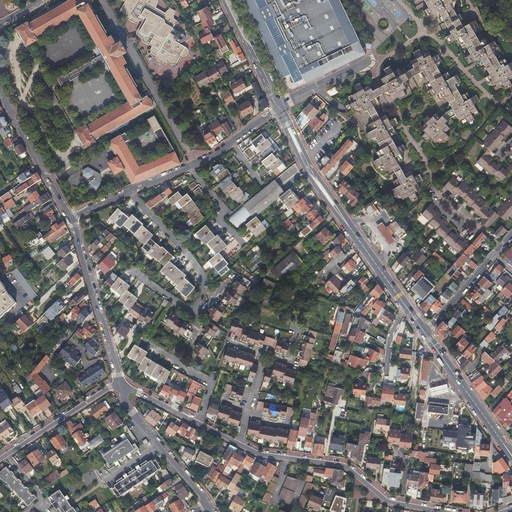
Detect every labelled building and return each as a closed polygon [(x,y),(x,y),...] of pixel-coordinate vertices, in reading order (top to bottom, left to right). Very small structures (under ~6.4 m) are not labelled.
[(75,130),(84,147),(95,141),(94,139),(103,134),(104,136),(105,136),(129,122),(129,121),(129,120),(152,106),(151,103),(152,102),(149,98),(148,98),(146,95),(142,98),(123,64),(126,62),(122,54),(126,51),(119,39),(117,40),(118,42),(116,43),(111,35),(108,37),(89,4),(93,1),(92,0),(70,0),(63,4),(62,3),(61,2),(37,16),(37,18),(37,19),(29,24),(28,22),(16,28),(26,45),(37,39),(36,37),(80,13),(103,53),(67,74),(64,76),(63,74),(57,78),(62,88),(69,84),(67,82),(71,80),(71,81),(107,61),(130,101),(87,126),(86,124),(75,130)] [(156,60),(164,65),(166,62),(171,65),(171,66),(171,67),(172,68),(173,69),(174,69),(174,68),(175,68),(175,67),(176,66),(175,66),(175,65),(174,64),(181,54),(172,49),(172,48),(171,48),(171,47),(171,46),(171,45),(174,40),(175,39),(168,34),(170,32),(171,29),(173,26),(174,23),(175,24),(176,24),(177,24),(177,23),(178,22),(178,21),(177,20),(174,18),(173,17),(173,16),(173,15),(176,10),(170,6),(163,13),(155,8),(157,0),(125,0),(124,2),(119,10),(124,13),(123,13),(123,15),(124,16),(124,17),(134,22),(135,22),(136,22),(137,22),(138,21),(141,22),(135,32),(135,33),(135,34),(135,35),(136,36),(141,39),(141,40),(141,41),(141,42),(142,43),(147,46),(148,45),(150,47),(149,50),(148,50),(147,50),(146,50),(145,51),(145,52),(146,53),(147,54),(148,54),(149,54),(149,53),(150,53),(155,56),(154,57),(154,58),(155,59),(156,60)] [(244,0),(282,78),(290,73),(292,77),(294,82),(295,83),(304,78),(305,81),(324,72),(318,61),(327,57),(329,61),(344,54),(342,49),(360,41),(341,0),(244,0)] [(424,0),(428,6),(422,9),(425,16),(435,11),(440,20),(441,23),(444,21),(450,33),(444,36),(447,43),(453,40),(457,45),(463,42),(469,54),(463,57),(467,64),(473,61),(476,67),(482,63),(488,75),(482,78),(485,84),(491,81),(495,87),(504,90),(510,87),(507,81),(511,77),(511,76),(509,71),(511,70),(511,62),(506,65),(503,59),(497,63),(494,57),(497,48),(493,41),(487,44),(484,38),(478,42),(475,36),(478,27),(476,24),(477,23),(476,21),(475,22),(474,20),(462,27),(459,21),(462,19),(459,13),(456,15),(453,9),(455,0),(424,0)] [(183,8),(190,19),(194,16),(191,11),(194,9),(192,7),(190,8),(188,5),(183,8)] [(197,11),(203,21),(209,18),(210,17),(205,8),(200,10),(197,11)] [(203,21),(201,22),(206,32),(198,36),(202,43),(214,37),(210,30),(211,29),(210,26),(211,25),(213,24),(209,18),(203,21)] [(184,32),(173,26),(171,29),(182,35),(183,36),(182,37),(182,38),(181,38),(180,38),(170,32),(168,34),(175,39),(178,40),(179,41),(181,41),(182,41),(184,40),(184,39),(185,38),(186,37),(185,35),(184,33),(184,32)] [(218,35),(214,37),(220,48),(222,53),(229,49),(225,43),(223,44),(218,35)] [(185,46),(174,40),(171,45),(171,46),(171,47),(171,48),(172,48),(172,49),(181,54),(182,54),(184,54),(185,53),(186,53),(187,52),(187,51),(187,49),(187,48),(186,47),(185,46)] [(240,62),(245,59),(239,48),(237,49),(236,48),(233,49),(236,55),(240,62)] [(413,67),(417,73),(419,71),(423,77),(426,75),(432,87),(427,91),(430,97),(436,93),(439,92),(442,98),(445,96),(449,102),(452,107),(446,110),(446,111),(440,117),(435,113),(430,117),(425,122),(422,125),(421,124),(420,126),(425,132),(423,135),(425,137),(429,133),(431,136),(430,137),(435,142),(440,137),(445,142),(450,137),(445,132),(450,127),(445,122),(450,117),(454,114),(456,114),(459,120),(465,116),(469,122),(475,119),(473,116),(479,113),(473,104),(472,104),(470,100),(474,98),(473,95),(470,97),(467,99),(464,93),(461,95),(457,89),(454,83),(460,79),(456,74),(450,77),(448,79),(445,80),(441,74),(438,69),(434,63),(433,63),(431,59),(435,57),(434,55),(431,56),(428,51),(427,51),(419,49),(418,48),(412,52),(416,57),(417,60),(411,64),(413,67)] [(226,59),(230,67),(234,65),(230,57),(226,59)] [(223,60),(219,62),(219,63),(215,65),(221,75),(228,71),(223,60)] [(383,84),(387,90),(393,87),(395,89),(396,92),(399,98),(406,95),(402,89),(408,85),(405,80),(411,76),(407,70),(401,74),(398,68),(392,71),(391,68),(389,65),(383,69),(386,75),(380,78),(383,84)] [(205,72),(210,81),(216,77),(217,79),(221,76),(221,75),(216,66),(205,72)] [(407,70),(411,76),(417,73),(413,67),(407,70)] [(204,80),(206,84),(210,81),(205,72),(205,71),(200,74),(204,80)] [(194,77),(198,84),(204,80),(200,74),(194,77)] [(242,78),(230,85),(235,94),(246,87),(242,78)] [(251,84),(253,89),(254,89),(264,110),(268,107),(264,99),(256,81),(251,84)] [(378,87),(381,93),(384,92),(387,90),(383,84),(381,85),(378,87)] [(395,172),(401,169),(398,163),(401,161),(398,155),(401,153),(404,152),(402,150),(398,152),(395,148),(397,147),(390,136),(389,136),(386,133),(391,130),(390,128),(393,126),(396,124),(392,118),(389,120),(385,114),(380,117),(376,112),(373,106),(379,103),(375,97),(381,93),(378,87),(372,91),(369,85),(363,88),(364,90),(360,92),(357,87),(355,88),(357,91),(348,97),(351,103),(355,109),(358,107),(361,113),(367,109),(374,121),(371,123),(374,129),(371,130),(365,134),(369,140),(375,137),(382,149),(378,150),(382,156),(379,158),(373,161),(377,167),(383,164),(386,170),(392,166),(395,172)] [(229,90),(221,94),(225,101),(227,104),(234,100),(234,99),(232,96),(229,90)] [(249,97),(237,104),(243,116),(254,110),(253,109),(252,106),(253,105),(249,97)] [(313,106),(310,103),(309,103),(303,110),(307,114),(306,115),(308,116),(309,115),(312,117),(316,112),(315,111),(317,109),(313,106)] [(320,112),(319,111),(315,116),(308,124),(315,130),(322,122),(321,121),(326,115),(324,113),(319,119),(316,117),(320,112)] [(236,121),(240,128),(243,126),(235,112),(232,114),(236,121)] [(227,115),(224,117),(229,126),(232,124),(227,115)] [(9,125),(3,116),(0,117),(0,122),(6,133),(10,131),(7,126),(9,125)] [(132,183),(179,163),(174,151),(154,116),(145,120),(150,128),(153,126),(160,141),(164,139),(171,150),(163,154),(164,156),(138,167),(127,146),(132,143),(125,132),(109,141),(117,156),(108,161),(115,173),(124,168),(132,183)] [(223,129),(226,135),(232,132),(229,126),(224,117),(223,116),(217,119),(218,120),(223,129)] [(218,120),(208,126),(209,127),(211,130),(214,136),(218,134),(217,133),(223,129),(218,120)] [(486,152),(484,154),(487,156),(492,152),(491,151),(496,146),(498,148),(503,142),(501,140),(505,135),(506,136),(510,131),(511,132),(511,127),(505,121),(498,129),(497,128),(483,144),(486,146),(483,149),(486,152)] [(323,123),(322,122),(315,130),(317,131),(323,123)] [(209,143),(216,139),(214,136),(211,130),(204,134),(209,143)] [(255,147),(257,146),(266,139),(261,133),(251,142),(255,147)] [(7,148),(12,145),(8,138),(5,140),(5,142),(3,143),(6,147),(7,148)] [(261,152),(270,145),(272,143),(267,138),(266,139),(257,146),(261,152)] [(348,141),(347,140),(343,145),(340,148),(338,151),(331,159),(324,167),(321,171),(324,175),(332,166),(331,165),(343,151),(344,152),(352,144),(349,141),(350,141),(349,140),(348,141)] [(14,148),(19,156),(24,153),(26,152),(21,144),(14,148)] [(265,158),(272,152),(275,150),(270,145),(261,152),(260,153),(265,158)] [(246,155),(249,158),(249,159),(254,155),(254,154),(255,154),(254,153),(252,150),(246,155)] [(331,151),(330,150),(322,159),(321,160),(319,162),(324,167),(331,159),(327,155),(331,151)] [(268,165),(278,157),(280,155),(278,152),(274,155),(272,152),(265,158),(262,161),(266,166),(268,165)] [(487,156),(484,154),(477,162),(493,176),(494,174),(502,181),(510,173),(506,170),(502,166),(502,165),(499,163),(497,165),(487,156)] [(251,160),(253,164),(254,165),(258,161),(259,160),(259,159),(258,158),(256,156),(251,160)] [(277,167),(281,171),(286,167),(278,157),(268,165),(266,166),(259,172),(262,176),(267,172),(270,169),(271,169),(273,171),(277,167)] [(345,176),(350,171),(353,167),(349,163),(346,160),(338,170),(345,176)] [(210,172),(214,178),(216,176),(226,168),(227,168),(222,162),(220,164),(220,163),(210,172)] [(88,189),(90,188),(95,191),(100,188),(100,173),(88,166),(83,169),(83,175),(81,176),(81,179),(83,181),(83,183),(85,185),(85,188),(88,189)] [(216,176),(220,182),(228,176),(230,174),(231,173),(226,168),(216,176)] [(399,178),(405,175),(403,171),(401,169),(395,172),(397,175),(399,178)] [(32,177),(28,171),(22,175),(19,176),(23,182),(31,177),(32,177)] [(409,196),(411,199),(417,196),(415,193),(421,189),(417,183),(421,181),(420,179),(415,182),(412,178),(414,177),(411,171),(405,175),(399,178),(395,180),(399,186),(396,187),(390,191),(394,197),(400,194),(403,199),(409,196)] [(41,180),(37,173),(32,177),(31,177),(33,179),(24,185),(17,189),(18,190),(15,191),(16,194),(15,195),(16,196),(41,180)] [(219,183),(218,184),(222,190),(232,181),(230,179),(228,176),(220,182),(219,183)] [(486,228),(498,214),(497,213),(492,209),(490,211),(484,205),(485,203),(477,196),(478,195),(470,188),(470,189),(462,182),(461,183),(453,176),(444,185),(441,182),(438,186),(444,191),(449,187),(453,191),(453,192),(456,195),(458,192),(462,197),(463,196),(467,201),(465,203),(469,205),(470,204),(475,208),(473,210),(476,213),(483,219),(480,222),(486,228)] [(274,180),(262,189),(273,202),(279,197),(284,193),(285,192),(274,180)] [(347,191),(351,186),(349,185),(344,180),(337,188),(340,190),(341,190),(343,192),(346,189),(347,191)] [(197,185),(193,181),(189,185),(188,186),(189,187),(191,189),(197,185)] [(222,190),(227,195),(228,194),(237,187),(232,181),(222,190)] [(159,194),(147,203),(152,207),(172,192),(169,188),(170,188),(168,185),(162,190),(164,192),(159,195),(159,194)] [(237,202),(239,200),(241,202),(247,197),(247,196),(249,193),(245,191),(243,193),(242,192),(243,192),(241,188),(238,186),(237,187),(228,194),(233,200),(235,199),(237,202)] [(353,205),(361,196),(357,193),(359,191),(354,186),(347,194),(346,195),(347,195),(346,195),(348,197),(345,201),(348,204),(350,202),(353,205)] [(251,216),(253,218),(256,216),(267,207),(273,202),(262,189),(243,205),(251,216)] [(284,193),(279,197),(284,203),(294,195),(289,189),(285,192),(284,193)] [(13,191),(12,190),(0,197),(0,202),(2,201),(11,196),(10,194),(12,192),(13,191)] [(40,198),(36,191),(31,194),(26,198),(27,200),(29,199),(31,203),(40,198)] [(168,200),(173,205),(175,204),(177,201),(183,196),(178,191),(168,200)] [(48,193),(40,198),(31,203),(24,208),(26,212),(39,203),(41,206),(51,199),(48,193)] [(187,193),(183,196),(177,201),(182,207),(192,198),(187,193)] [(511,197),(497,213),(498,214),(504,220),(509,215),(511,217),(511,216),(511,194),(510,197),(511,197)] [(294,195),(284,203),(285,204),(289,209),(292,206),(299,200),(295,195),(294,195)] [(182,207),(186,213),(196,204),(192,198),(182,207)] [(292,206),(296,211),(309,201),(306,198),(303,200),(302,198),(299,200),(292,206)] [(16,205),(12,199),(1,205),(5,211),(8,210),(16,205)] [(311,202),(309,200),(309,201),(296,211),(295,212),(297,214),(303,209),(305,211),(307,211),(313,205),(311,202)] [(377,209),(371,201),(363,206),(369,214),(377,209)] [(434,206),(430,203),(422,213),(430,220),(428,222),(436,229),(435,231),(443,238),(458,252),(467,242),(464,240),(462,242),(457,238),(459,235),(456,233),(454,235),(450,231),(450,230),(445,226),(447,224),(444,221),(443,222),(439,217),(441,215),(437,212),(437,213),(432,208),(434,206)] [(53,207),(51,204),(43,209),(45,212),(47,211),(51,208),(53,207)] [(196,204),(186,213),(191,218),(200,211),(201,210),(196,204)] [(248,219),(251,216),(243,205),(228,218),(236,228),(248,219)] [(320,215),(320,214),(315,207),(308,214),(309,215),(307,216),(306,218),(310,223),(314,220),(320,215)] [(47,219),(53,216),(52,214),(54,213),(51,208),(47,211),(45,212),(39,216),(41,220),(45,217),(46,218),(46,217),(47,219)] [(110,218),(115,222),(124,212),(119,208),(110,218)] [(191,218),(190,219),(193,223),(194,225),(205,216),(200,211),(191,218)] [(124,212),(115,222),(121,227),(124,224),(130,217),(124,212)] [(124,224),(130,228),(138,218),(133,214),(130,217),(124,224)] [(13,224),(17,230),(23,227),(23,226),(22,224),(30,219),(27,215),(13,224)] [(323,219),(320,215),(314,220),(314,221),(310,225),(309,224),(300,232),(304,236),(313,229),(323,219)] [(53,216),(47,219),(48,219),(46,220),(49,224),(56,220),(54,217),(53,216)] [(250,221),(246,224),(251,230),(261,222),(256,216),(253,218),(250,221)] [(138,218),(130,228),(135,233),(143,224),(144,223),(138,218)] [(395,220),(389,224),(395,231),(401,227),(395,220)] [(395,231),(389,224),(385,226),(382,221),(375,225),(388,244),(395,239),(391,234),(395,231)] [(63,229),(66,227),(63,222),(57,227),(55,226),(51,228),(53,230),(43,237),(40,233),(26,243),(31,251),(41,245),(48,240),(53,236),(54,236),(63,229)] [(261,222),(251,230),(252,231),(256,236),(266,228),(262,222),(261,222)] [(135,233),(134,234),(140,239),(148,229),(143,224),(135,233)] [(197,233),(201,239),(211,231),(207,225),(197,233)] [(498,237),(505,229),(502,225),(492,236),(496,239),(498,237)] [(325,228),(325,227),(316,235),(318,237),(316,239),(320,243),(322,241),(324,243),(333,235),(330,232),(331,231),(327,226),(325,228)] [(17,230),(21,236),(27,233),(23,227),(17,230)] [(49,242),(50,243),(52,242),(61,236),(61,237),(62,236),(62,237),(66,234),(65,233),(66,233),(66,232),(63,229),(54,236),(53,236),(48,240),(49,242)] [(148,229),(140,239),(145,244),(151,237),(153,234),(148,229)] [(211,231),(201,239),(206,245),(206,244),(208,243),(216,237),(211,231)] [(480,243),(486,236),(482,232),(472,243),(477,247),(481,244),(480,243)] [(26,243),(40,233),(39,233),(26,242),(26,243)] [(337,245),(345,238),(341,233),(333,241),(337,245)] [(218,235),(216,237),(208,243),(212,249),(223,240),(218,235)] [(145,244),(142,247),(148,252),(156,242),(151,237),(145,244)] [(91,247),(93,249),(97,245),(100,242),(97,239),(90,246),(91,247)] [(227,246),(223,240),(212,249),(217,254),(219,252),(227,246)] [(91,251),(90,252),(94,255),(101,248),(100,248),(103,245),(100,242),(97,245),(93,249),(91,251)] [(156,242),(148,252),(153,257),(154,256),(162,247),(156,242)] [(107,243),(94,257),(98,261),(104,255),(102,254),(111,246),(109,244),(107,243)] [(475,247),(471,244),(470,245),(463,253),(466,256),(475,247)] [(42,252),(48,260),(56,254),(50,246),(49,247),(42,252)] [(68,254),(71,252),(66,246),(59,252),(64,258),(68,254)] [(163,246),(162,247),(154,256),(160,260),(168,251),(163,246)] [(330,254),(334,257),(335,257),(341,250),(338,246),(330,254)] [(412,258),(416,262),(417,262),(420,265),(426,257),(423,254),(426,252),(422,248),(420,251),(419,251),(412,258)] [(326,265),(327,266),(335,274),(337,272),(341,268),(337,264),(345,255),(341,250),(335,257),(334,257),(326,265)] [(168,251),(160,260),(165,265),(170,260),(174,255),(168,251)] [(276,277),(283,280),(303,262),(293,251),(271,271),(276,277)] [(317,257),(320,261),(324,258),(325,256),(326,256),(329,253),(328,253),(327,251),(322,255),(321,253),(317,257)] [(215,256),(209,261),(213,266),(224,258),(219,252),(217,254),(215,256)] [(411,259),(403,253),(397,260),(404,267),(411,259)] [(466,256),(463,253),(454,263),(458,267),(459,268),(465,261),(468,264),(469,263),(473,267),(476,264),(472,261),(466,256)] [(69,256),(68,254),(64,258),(58,263),(64,270),(73,263),(69,258),(71,257),(69,256)] [(109,254),(98,265),(106,273),(117,261),(109,254)] [(8,268),(14,264),(15,263),(10,255),(2,259),(5,264),(7,268),(8,268)] [(224,258),(213,266),(221,276),(230,269),(226,265),(228,264),(224,258)] [(351,259),(344,265),(346,268),(350,271),(356,265),(351,259)] [(165,265),(161,270),(166,274),(175,264),(170,260),(165,265)] [(458,267),(454,263),(451,266),(446,272),(451,277),(454,280),(460,274),(456,270),(458,267)] [(175,264),(166,274),(172,279),(181,269),(175,264)] [(494,280),(504,269),(498,264),(489,275),(491,277),(494,280)] [(26,272),(20,265),(17,268),(23,274),(26,272)] [(31,299),(36,294),(35,293),(31,287),(27,281),(25,279),(17,268),(12,273),(31,299)] [(186,274),(181,269),(172,279),(178,284),(184,276),(186,274)] [(111,287),(118,278),(115,276),(116,275),(112,272),(103,284),(109,289),(111,287)] [(62,293),(64,294),(69,290),(82,277),(78,273),(70,281),(67,284),(69,286),(62,293)] [(415,273),(414,275),(412,276),(410,279),(407,282),(411,286),(419,276),(417,274),(415,273)] [(509,281),(511,279),(506,275),(504,277),(502,275),(496,282),(503,288),(509,281)] [(118,278),(111,287),(116,291),(124,281),(118,276),(118,278)] [(178,284),(175,286),(181,291),(190,281),(184,276),(178,284)] [(333,276),(325,284),(336,294),(341,288),(343,287),(333,276)] [(343,287),(341,288),(344,291),(347,288),(351,285),(357,278),(354,276),(343,287)] [(363,276),(356,283),(362,289),(365,285),(368,281),(363,276)] [(487,289),(494,280),(491,277),(489,279),(489,278),(488,280),(484,276),(477,283),(478,284),(477,285),(480,287),(481,288),(480,290),(483,293),(487,289)] [(229,301),(233,304),(239,295),(245,287),(247,284),(249,281),(242,277),(238,282),(234,279),(231,285),(233,286),(230,290),(228,293),(226,292),(222,297),(229,301)] [(261,285),(276,293),(279,286),(264,279),(261,285)] [(0,317),(16,303),(9,295),(0,281),(0,317)] [(130,285),(124,281),(116,291),(121,295),(126,289),(130,285)] [(190,281),(181,291),(187,296),(195,286),(193,283),(190,281)] [(510,282),(509,281),(503,288),(496,296),(497,297),(498,296),(500,298),(504,292),(509,296),(511,293),(511,285),(509,283),(510,282)] [(453,282),(446,289),(448,290),(453,294),(459,287),(457,285),(453,282)] [(361,305),(355,313),(358,315),(361,317),(364,318),(364,319),(367,315),(370,310),(373,306),(377,300),(383,291),(378,283),(370,293),(372,295),(373,296),(370,299),(364,308),(366,309),(362,315),(358,313),(363,307),(363,306),(361,305)] [(480,297),(483,293),(480,290),(478,288),(476,287),(475,288),(469,295),(473,299),(475,297),(477,295),(478,296),(480,297)] [(126,289),(121,295),(120,297),(118,299),(124,304),(132,293),(126,289)] [(441,295),(438,298),(440,299),(445,303),(448,300),(445,298),(447,296),(450,298),(453,294),(448,290),(446,289),(441,295)] [(491,292),(487,289),(483,293),(480,297),(477,300),(479,302),(481,303),(484,299),(485,300),(491,294),(490,293),(491,292)] [(75,307),(76,307),(81,301),(86,296),(83,293),(78,298),(76,296),(70,302),(72,304),(70,306),(73,308),(74,307),(75,307)] [(137,298),(132,293),(124,304),(130,308),(135,301),(137,298)] [(31,299),(35,304),(40,299),(36,294),(31,299)] [(426,312),(431,307),(437,300),(431,294),(425,300),(419,306),(426,312)] [(229,301),(222,297),(219,302),(225,307),(229,301)] [(431,307),(437,312),(441,308),(438,306),(439,304),(440,303),(438,301),(440,299),(438,298),(437,300),(431,307)] [(471,307),(462,299),(460,301),(469,309),(471,307)] [(58,300),(44,314),(52,321),(65,307),(58,300)] [(380,302),(377,300),(373,306),(375,307),(374,308),(376,310),(378,308),(381,311),(383,308),(385,304),(381,301),(380,302)] [(71,318),(75,320),(76,318),(83,310),(83,309),(86,306),(83,302),(78,308),(77,307),(72,313),(74,314),(71,318)] [(225,307),(219,302),(215,308),(222,312),(225,307)] [(137,319),(138,317),(143,311),(137,307),(135,305),(134,304),(129,311),(133,313),(132,315),(137,319)] [(156,310),(147,304),(145,307),(143,311),(138,317),(143,320),(144,317),(149,320),(156,310)] [(222,312),(215,308),(211,305),(207,310),(210,312),(207,315),(216,321),(222,312)] [(327,354),(331,355),(345,309),(340,307),(338,315),(336,315),(336,317),(337,318),(335,323),(327,354)] [(383,308),(381,311),(378,317),(384,322),(383,323),(385,325),(387,322),(389,324),(394,316),(387,310),(386,311),(383,308)] [(89,313),(84,309),(83,310),(76,318),(82,322),(89,313)] [(449,318),(446,322),(447,323),(451,326),(453,324),(456,320),(456,319),(459,316),(461,312),(457,309),(454,312),(453,311),(451,314),(452,315),(449,318)] [(367,315),(364,319),(366,320),(370,322),(373,325),(376,320),(370,316),(372,312),(370,310),(367,315)] [(159,319),(164,323),(169,317),(163,313),(159,319)] [(164,323),(173,329),(179,320),(175,318),(176,316),(171,313),(169,317),(164,323)] [(342,326),(340,333),(345,335),(348,323),(350,323),(351,319),(348,318),(349,315),(346,313),(342,326)] [(28,319),(24,315),(21,317),(15,323),(20,328),(28,319)] [(378,317),(376,320),(373,325),(376,327),(380,321),(383,323),(384,322),(378,317)] [(496,319),(494,317),(491,320),(489,322),(490,322),(484,329),(488,333),(496,323),(494,321),(496,319)] [(33,324),(28,319),(20,328),(25,333),(33,324)] [(286,353),(290,343),(284,341),(279,340),(277,339),(272,337),(268,336),(266,335),(260,334),(255,332),(250,330),(244,328),(242,328),(238,326),(239,321),(233,319),(230,330),(236,332),(235,334),(241,336),(240,340),(246,342),(247,341),(252,342),(257,344),(256,345),(262,347),(263,343),(270,346),(276,348),(275,351),(281,353),(281,352),(286,353)] [(173,329),(182,335),(186,328),(189,324),(184,321),(182,323),(179,320),(173,329)] [(359,326),(358,329),(361,331),(364,333),(370,322),(366,320),(362,327),(359,326)] [(206,332),(212,336),(218,327),(209,321),(207,325),(205,324),(202,329),(206,332)] [(446,324),(443,321),(441,322),(437,328),(436,333),(437,335),(442,341),(447,334),(453,328),(451,326),(447,323),(446,324)] [(123,339),(131,328),(125,324),(123,323),(115,333),(123,339)] [(90,339),(96,332),(87,325),(83,331),(82,333),(84,334),(90,339)] [(459,339),(465,331),(457,325),(451,332),(459,339)] [(75,334),(74,335),(82,341),(84,340),(82,339),(84,337),(82,336),(80,335),(81,331),(82,330),(79,328),(78,329),(75,334)] [(186,328),(182,335),(187,339),(192,332),(186,328)] [(349,340),(354,342),(354,341),(358,329),(354,328),(354,329),(352,329),(349,340)] [(306,367),(307,363),(308,361),(310,355),(311,350),(313,345),(315,339),(316,337),(317,332),(309,330),(307,336),(304,335),(302,341),(303,342),(301,347),(300,352),(299,351),(297,357),(300,358),(298,365),(303,366),(306,367)] [(488,335),(487,335),(484,339),(484,340),(486,339),(489,342),(495,336),(494,335),(497,332),(495,330),(492,333),(491,332),(488,335)] [(364,333),(361,331),(356,342),(360,344),(363,339),(366,334),(364,333)] [(208,342),(212,336),(206,332),(202,338),(208,342)] [(96,340),(92,337),(84,348),(87,350),(87,351),(95,357),(99,352),(99,348),(96,346),(97,345),(94,342),(96,340)] [(455,345),(461,351),(468,342),(462,337),(455,345)] [(204,347),(208,342),(202,338),(198,343),(204,347)] [(511,349),(509,346),(504,341),(500,345),(500,347),(498,349),(497,349),(493,353),(492,352),(489,355),(494,360),(499,364),(501,361),(499,359),(505,352),(507,354),(511,349)] [(208,350),(204,347),(198,343),(197,342),(194,347),(196,349),(193,352),(202,358),(208,350)] [(141,348),(134,343),(126,354),(134,359),(141,348)] [(13,344),(10,347),(16,356),(19,353),(13,344)] [(66,345),(59,354),(67,361),(66,362),(74,368),(81,359),(77,355),(78,353),(75,351),(76,349),(73,346),(71,349),(70,350),(69,349),(70,348),(66,345)] [(248,376),(253,378),(257,365),(252,363),(255,355),(249,353),(243,351),(238,350),(232,349),(227,347),(223,359),(228,361),(234,363),(234,362),(240,364),(245,365),(251,367),(248,376)] [(141,348),(134,359),(135,359),(141,363),(145,356),(147,352),(141,348)] [(366,348),(361,358),(364,359),(366,355),(368,355),(370,350),(366,348)] [(364,359),(368,360),(375,363),(377,359),(379,359),(379,358),(384,358),(384,355),(375,352),(370,350),(368,355),(366,355),(364,359)] [(494,360),(489,355),(485,351),(482,354),(485,357),(489,361),(489,362),(491,364),(494,360)] [(333,357),(334,356),(331,355),(327,354),(326,354),(326,355),(325,359),(325,360),(324,362),(331,364),(333,357)] [(47,355),(31,375),(33,378),(44,394),(51,388),(38,373),(50,358),(47,355)] [(346,367),(358,370),(361,371),(361,369),(363,365),(364,359),(361,358),(350,355),(346,367)] [(138,367),(144,371),(151,360),(145,356),(141,363),(138,367)] [(430,357),(429,357),(424,357),(423,364),(423,365),(425,365),(425,368),(422,368),(421,375),(421,380),(420,381),(426,382),(426,381),(427,379),(427,375),(430,357)] [(468,357),(460,367),(464,372),(472,363),(469,361),(470,359),(468,357)] [(151,360),(144,371),(151,375),(157,364),(151,360)] [(494,360),(491,364),(498,372),(502,368),(499,364),(494,360)] [(282,379),(287,381),(292,383),(297,371),(291,369),(285,367),(286,365),(281,363),(275,361),(272,370),(266,368),(262,381),(268,382),(271,374),(277,376),(282,377),(282,379)] [(164,367),(157,364),(151,375),(157,379),(164,367)] [(85,374),(77,379),(83,388),(91,383),(91,384),(99,379),(98,379),(104,375),(105,373),(99,365),(92,369),(92,368),(84,373),(85,374)] [(170,371),(164,367),(157,379),(164,383),(167,379),(170,371)] [(401,369),(397,369),(395,380),(399,381),(403,379),(407,379),(409,368),(401,367),(401,369)] [(31,375),(29,372),(24,375),(28,381),(33,378),(31,375)] [(480,377),(471,383),(479,393),(487,385),(481,377),(484,376),(483,375),(480,377)] [(493,390),(490,393),(494,396),(502,388),(501,387),(507,380),(504,377),(498,384),(493,390)] [(160,391),(168,396),(172,388),(167,386),(170,380),(167,379),(164,383),(160,391)] [(198,388),(200,384),(193,380),(191,384),(187,394),(188,395),(187,395),(189,396),(188,400),(192,402),(194,396),(198,388)] [(384,400),(393,401),(393,394),(395,382),(387,381),(384,400)] [(54,394),(60,403),(69,397),(68,395),(72,393),(65,382),(60,386),(55,389),(57,393),(54,394)] [(352,393),(365,395),(366,384),(362,384),(361,384),(354,383),(352,393)] [(226,384),(223,392),(230,394),(229,397),(235,399),(235,398),(240,400),(244,390),(238,388),(232,386),(226,384)] [(448,392),(446,384),(430,388),(431,396),(448,392)] [(479,393),(484,400),(490,393),(493,390),(490,387),(487,384),(487,385),(479,393)] [(327,405),(334,406),(335,407),(335,404),(337,404),(339,395),(342,396),(344,389),(339,388),(339,389),(333,387),(332,387),(327,386),(325,395),(330,397),(333,397),(333,400),(329,399),(322,397),(320,403),(321,403),(327,405)] [(172,388),(168,396),(172,398),(171,401),(174,403),(179,391),(172,388)] [(174,403),(180,406),(181,404),(179,403),(180,402),(179,402),(180,399),(181,400),(183,401),(186,393),(180,390),(179,391),(174,403)] [(0,406),(3,411),(12,404),(10,402),(4,392),(0,394),(0,406)] [(35,401),(41,411),(47,407),(50,405),(44,396),(44,395),(42,397),(40,394),(36,396),(37,398),(34,400),(35,401)] [(399,395),(398,404),(405,405),(406,396),(399,395)] [(12,404),(17,412),(20,410),(22,409),(24,411),(27,409),(25,407),(19,396),(10,402),(12,404)] [(197,410),(201,399),(194,396),(192,402),(191,404),(190,407),(196,410),(197,410)] [(363,409),(367,409),(368,404),(375,406),(375,403),(380,404),(381,400),(365,396),(363,409)] [(492,412),(504,429),(508,425),(511,421),(511,404),(508,401),(506,398),(504,398),(492,412)] [(27,409),(32,417),(41,411),(35,401),(34,400),(25,407),(27,409)] [(212,412),(216,414),(219,404),(210,401),(207,411),(212,412)] [(285,418),(285,415),(292,416),(294,408),(289,407),(287,406),(281,405),(275,404),(270,403),(264,402),(257,401),(256,409),(262,410),(262,414),(268,415),(268,414),(273,415),(279,416),(279,417),(285,418)] [(429,402),(428,411),(447,414),(448,408),(448,404),(440,403),(429,402)] [(90,412),(95,419),(108,411),(102,403),(98,406),(90,412)] [(227,420),(231,410),(231,408),(226,406),(220,405),(216,417),(222,419),(227,420)] [(231,410),(227,420),(226,423),(232,425),(237,426),(241,414),(236,412),(231,410)] [(105,419),(113,431),(123,424),(115,412),(105,419)] [(146,420),(153,425),(158,419),(159,420),(160,418),(153,412),(146,420)] [(306,433),(308,433),(310,434),(313,420),(314,420),(316,413),(311,412),(310,414),(309,418),(309,419),(307,429),(307,433),(306,433)] [(301,415),(301,417),(298,431),(298,434),(301,435),(306,436),(306,433),(307,433),(307,429),(309,419),(309,418),(308,418),(306,418),(306,416),(301,415)] [(385,431),(388,431),(389,429),(390,420),(376,418),(375,429),(385,430),(385,431)] [(67,429),(72,436),(80,430),(83,428),(80,424),(73,428),(69,421),(65,424),(68,428),(67,429)] [(253,435),(258,436),(261,426),(261,423),(255,422),(249,421),(247,434),(253,435)] [(13,432),(7,423),(1,428),(0,426),(0,439),(1,441),(13,432)] [(165,432),(174,437),(176,433),(179,429),(171,423),(165,432)] [(469,447),(475,447),(476,433),(470,433),(471,425),(459,423),(458,432),(444,430),(442,441),(456,443),(455,448),(468,450),(469,447)] [(182,424),(179,429),(176,433),(183,437),(187,430),(188,427),(189,427),(182,424)] [(132,454),(138,450),(134,444),(137,442),(126,426),(121,429),(127,439),(124,442),(123,441),(117,445),(118,446),(112,450),(111,449),(105,453),(105,455),(102,457),(107,463),(104,465),(108,471),(114,467),(111,464),(118,459),(120,463),(126,458),(124,455),(130,451),(132,454)] [(261,426),(258,436),(258,438),(264,439),(269,440),(275,441),(275,440),(277,429),(272,428),(266,427),(261,426)] [(195,431),(192,429),(188,427),(187,430),(188,431),(186,436),(191,439),(191,438),(195,432),(195,431)] [(475,447),(474,457),(478,457),(478,454),(480,455),(489,455),(490,444),(480,443),(481,439),(481,437),(481,434),(476,427),(476,433),(475,447)] [(277,429),(275,440),(281,441),(287,443),(289,430),(283,429),(277,428),(277,429)] [(298,431),(290,429),(288,437),(286,446),(290,447),(291,445),(295,446),(295,445),(297,438),(298,434),(298,431)] [(388,435),(387,441),(391,441),(395,442),(395,444),(399,444),(400,433),(401,430),(389,429),(388,431),(388,435)] [(86,438),(84,435),(80,430),(72,436),(80,449),(89,443),(86,438)] [(194,442),(196,443),(197,443),(201,436),(199,435),(199,434),(195,431),(195,432),(191,438),(191,439),(191,440),(189,442),(193,444),(194,442)] [(369,443),(369,439),(370,432),(366,432),(366,436),(359,435),(358,445),(356,459),(355,462),(360,463),(361,460),(361,457),(363,446),(364,446),(365,442),(369,443)] [(305,440),(304,446),(310,447),(311,447),(313,437),(308,436),(309,435),(307,435),(308,433),(306,433),(306,436),(305,440)] [(404,447),(407,447),(411,447),(412,435),(405,434),(404,447)] [(51,440),(57,450),(62,447),(64,445),(66,444),(60,435),(51,440)] [(96,438),(89,443),(80,449),(84,455),(100,444),(96,438)] [(331,439),(330,449),(342,451),(344,442),(331,439)] [(350,458),(356,459),(358,445),(354,444),(346,442),(345,448),(349,449),(349,450),(351,451),(350,458)] [(312,454),(323,455),(324,444),(314,443),(312,454)] [(234,453),(237,449),(230,445),(227,450),(224,456),(222,459),(229,462),(234,453)] [(224,456),(227,450),(220,446),(217,452),(224,456)] [(492,461),(492,462),(493,462),(493,474),(498,474),(501,472),(502,471),(504,470),(506,473),(510,470),(494,447),(492,447),(492,454),(493,454),(497,460),(494,462),(494,461),(492,461)] [(195,452),(187,448),(183,455),(183,456),(191,460),(195,452)] [(27,456),(34,466),(44,459),(38,449),(27,456)] [(46,455),(53,465),(61,460),(54,450),(46,455)] [(417,450),(417,451),(416,456),(416,457),(420,457),(419,461),(424,462),(424,463),(430,464),(435,464),(436,459),(427,458),(427,453),(425,453),(426,451),(424,451),(417,450)] [(202,468),(207,471),(208,468),(213,459),(200,452),(195,461),(202,464),(203,465),(203,467),(202,468)] [(243,458),(234,453),(229,462),(230,463),(229,464),(232,466),(233,465),(238,468),(243,458)] [(250,470),(254,464),(252,463),(254,460),(253,459),(251,458),(247,456),(236,473),(238,475),(243,468),(243,467),(243,464),(249,468),(248,470),(250,470)] [(375,469),(379,470),(381,459),(372,457),(371,468),(373,468),(375,468),(375,469)] [(111,488),(117,498),(120,496),(124,494),(124,495),(130,491),(130,490),(136,485),(137,486),(143,482),(142,481),(149,477),(149,478),(155,474),(154,473),(157,471),(160,469),(158,466),(159,465),(154,458),(148,463),(146,461),(140,465),(141,467),(142,468),(136,472),(135,471),(134,469),(128,473),(129,475),(130,477),(124,481),(123,480),(121,478),(115,482),(117,484),(111,488)] [(18,464),(26,474),(29,471),(30,472),(34,469),(30,465),(26,460),(25,459),(24,461),(22,462),(21,461),(18,464)] [(255,481),(257,482),(261,476),(261,475),(265,468),(256,462),(255,464),(251,471),(250,473),(249,474),(257,478),(255,481)] [(472,481),(492,482),(492,475),(484,474),(480,473),(479,472),(480,462),(473,462),(473,463),(473,464),(472,474),(472,481)] [(276,468),(268,463),(265,468),(261,475),(263,475),(266,477),(264,480),(269,483),(273,476),(272,476),(275,471),(276,470),(275,470),(276,468)] [(465,473),(472,474),(473,464),(466,463),(465,473)] [(216,469),(222,473),(225,468),(221,466),(219,464),(216,469)] [(429,473),(439,475),(440,465),(435,464),(430,464),(429,473)] [(159,473),(165,482),(170,478),(163,467),(160,469),(157,471),(159,473)] [(23,502),(28,507),(36,498),(34,495),(33,495),(32,496),(27,492),(28,491),(29,490),(27,487),(25,488),(24,488),(20,484),(21,483),(22,482),(19,480),(18,480),(16,481),(12,476),(14,475),(12,472),(10,472),(9,473),(5,468),(0,472),(0,476),(1,477),(1,479),(5,483),(6,483),(9,485),(8,487),(13,491),(13,490),(16,493),(16,494),(20,499),(21,498),(24,501),(23,502)] [(334,469),(325,468),(325,471),(312,469),(312,473),(314,473),(313,474),(324,477),(324,475),(329,476),(330,474),(332,475),(334,469)] [(383,469),(382,481),(384,482),(384,483),(387,483),(387,485),(389,472),(390,468),(389,468),(389,469),(383,469)] [(389,472),(387,485),(399,486),(400,474),(391,472),(392,468),(390,468),(389,472)] [(342,470),(334,469),(332,475),(332,477),(345,480),(341,479),(343,471),(342,470)] [(46,485),(47,486),(61,477),(59,474),(57,471),(50,476),(43,481),(46,485)] [(210,479),(217,483),(221,475),(215,471),(211,477),(210,479)] [(419,475),(417,486),(417,487),(422,487),(423,488),(428,481),(428,479),(429,479),(429,473),(426,473),(420,472),(419,475)] [(236,474),(231,481),(236,484),(240,477),(238,475),(236,474)] [(306,474),(304,481),(310,483),(312,476),(306,474)] [(407,474),(406,485),(417,486),(419,475),(412,474),(407,474)] [(510,486),(511,485),(511,477),(511,475),(507,476),(507,475),(506,475),(506,474),(503,474),(503,475),(503,476),(503,480),(503,487),(506,486),(510,486)] [(222,486),(227,489),(231,481),(221,475),(217,483),(216,484),(221,488),(222,486)] [(287,476),(284,485),(290,487),(296,490),(300,480),(293,478),(287,476)] [(274,477),(270,483),(276,486),(279,479),(274,477)] [(345,480),(332,477),(330,484),(343,487),(344,481),(345,480)] [(163,490),(163,491),(172,485),(169,480),(160,486),(163,490)] [(234,499),(236,496),(240,489),(235,486),(236,484),(231,481),(227,489),(231,491),(231,492),(230,492),(229,494),(229,495),(229,496),(234,499)] [(307,482),(302,493),(308,495),(313,484),(307,482)] [(276,486),(270,483),(262,501),(268,504),(276,486)] [(176,495),(186,507),(188,505),(183,499),(189,495),(182,484),(177,487),(176,486),(172,489),(173,490),(175,489),(176,490),(176,491),(177,491),(178,493),(176,495)] [(290,487),(284,485),(278,498),(284,500),(290,503),(296,490),(290,487)] [(499,497),(503,497),(503,495),(503,487),(499,486),(499,489),(492,489),(492,500),(499,500),(499,497)] [(431,488),(430,499),(445,501),(446,494),(439,493),(439,489),(431,488)] [(452,500),(466,502),(467,491),(453,489),(452,500)] [(77,511),(74,507),(72,508),(71,506),(67,500),(68,500),(68,499),(68,498),(67,497),(66,497),(65,497),(60,490),(48,498),(57,510),(60,508),(62,511),(77,511)] [(471,492),(470,503),(484,505),(485,495),(472,494),(472,492),(471,492)] [(152,502),(155,506),(164,500),(168,497),(166,493),(152,502)] [(308,495),(302,493),(297,506),(303,508),(308,495)] [(503,497),(503,504),(511,501),(511,498),(511,495),(507,496),(503,497)] [(234,510),(241,500),(240,500),(241,499),(236,496),(234,499),(231,504),(229,508),(233,511),(234,510)] [(317,499),(311,496),(308,502),(307,505),(310,506),(313,508),(317,509),(319,510),(320,507),(323,501),(317,499)] [(164,500),(155,506),(157,509),(166,502),(164,500)] [(241,500),(234,510),(236,510),(239,511),(245,503),(241,500)] [(170,506),(173,511),(178,511),(184,509),(179,501),(174,503),(174,502),(171,503),(172,505),(170,506)] [(145,507),(147,511),(150,511),(153,510),(154,511),(157,510),(157,509),(155,506),(152,502),(148,505),(145,507)]
